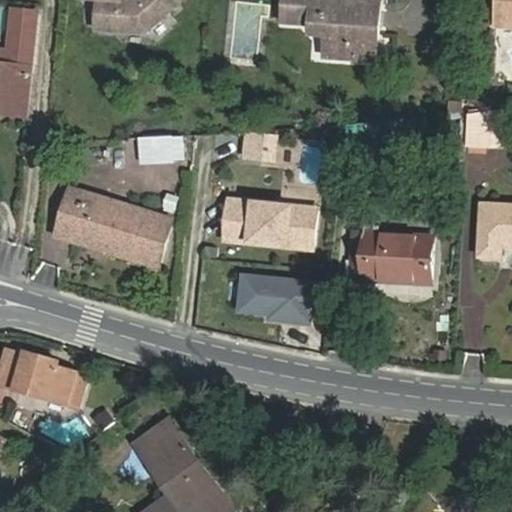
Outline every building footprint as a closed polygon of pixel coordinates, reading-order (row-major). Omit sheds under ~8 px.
[(181,0),(103,0),(102,22),(106,25),(149,28),(181,0)] [(302,7),(301,18),(315,20),(316,31),(330,32),(330,55),(376,59),(381,0),(287,0),(287,5),(302,7)] [(511,11),(511,0),(496,0),(495,11),(511,11)] [(286,17),(301,18),(302,7),(287,5),(286,17)] [(38,9),(16,7),(12,49),(0,48),(0,94),(30,97),(38,9)] [(495,19),(511,20),(511,11),(495,11),(495,19)] [(0,108),(29,111),(30,97),(0,94),(0,108)] [(511,146),(511,115),(477,111),(475,143),(511,146)] [(404,155),(406,121),(369,126),(368,137),(386,137),(385,154),(404,155)] [(174,135),(141,136),(141,162),(175,162),(174,135)] [(74,230),(167,259),(181,219),(75,184),(57,236),(73,241),(74,230)] [(319,251),(323,206),(238,196),(234,242),(319,251)] [(511,246),(511,204),(485,203),(482,258),(509,260),(510,246),(511,246)] [(435,284),(437,234),(356,229),(354,279),(435,284)] [(163,271),(167,259),(74,230),(73,241),(163,271)] [(248,275),(244,309),(275,312),(275,317),(313,321),(314,311),(331,312),(334,284),(248,275)] [(32,354),(13,348),(3,380),(85,406),(95,375),(64,365),(53,362),(55,357),(33,350),(32,354)] [(66,360),(55,357),(53,362),(64,365),(66,360)] [(221,511),(213,499),(221,494),(178,426),(152,444),(181,490),(173,494),(147,511),(221,511)] [(0,458),(13,437),(0,428),(0,458)] [(143,449),(173,494),(181,490),(152,444),(143,449)] [(213,499),(221,511),(230,511),(231,511),(221,494),(213,499)]
